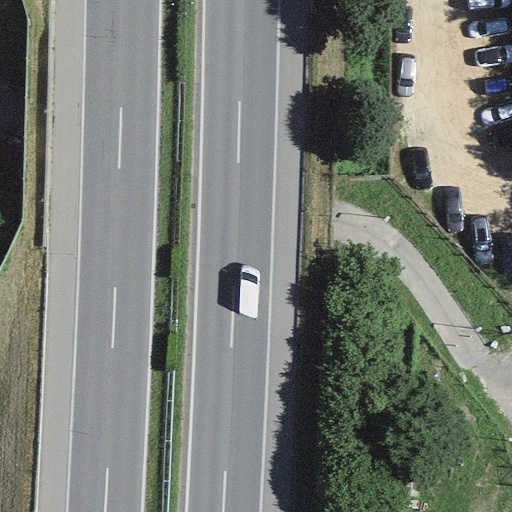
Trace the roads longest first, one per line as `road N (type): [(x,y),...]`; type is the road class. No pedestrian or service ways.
road 1 (motorway): [(132,0),(112,511)]
road 2 (motorway): [(227,511),(238,0)]
